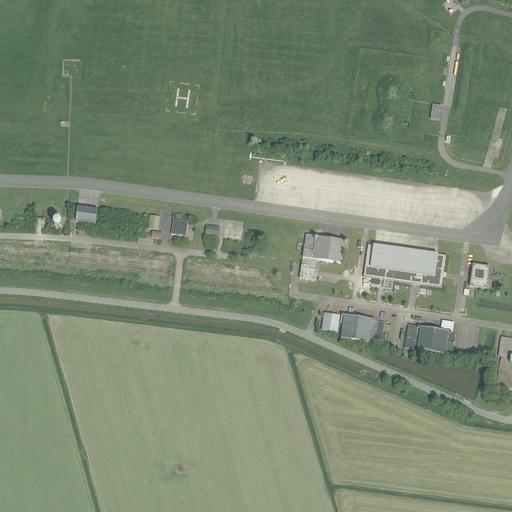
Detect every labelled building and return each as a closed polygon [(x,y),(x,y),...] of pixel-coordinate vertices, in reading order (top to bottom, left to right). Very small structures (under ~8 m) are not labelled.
[(432,104),(431,110),(430,119),(439,121),(441,106),(432,104)] [(96,224),(97,210),(77,207),(75,221),(96,224)] [(148,229),(158,231),(160,217),(150,216),(148,229)] [(186,237),(188,223),(188,222),(173,220),(171,235),(186,237)] [(205,236),(218,237),(219,228),(206,226),(205,236)] [(346,251),(347,244),(347,243),(347,244),(348,241),(344,241),(318,237),(314,236),(306,235),(299,279),(315,281),(317,269),(316,268),(317,266),(315,266),(316,261),(341,264),(343,250),(346,251)] [(366,254),(364,268),(364,271),(363,274),(363,276),(363,277),(380,280),(383,280),(391,281),(395,282),(411,284),(420,285),(442,288),(442,285),(441,285),(442,278),(442,277),(443,277),(444,274),(442,274),(442,273),(444,264),(444,263),(445,263),(446,256),(437,254),(374,246),(367,245),(367,247),(366,252),(368,252),(368,254),(366,254)] [(489,267),(472,265),(471,278),(472,278),(471,281),(470,281),(469,287),(486,289),(489,267)] [(340,316),(326,314),(324,314),(321,331),(337,333),(340,316)] [(384,323),(381,323),(378,322),(378,323),(377,323),(378,321),(375,320),(371,320),(345,316),(341,315),(340,321),(340,323),(343,324),(341,339),(348,340),(348,342),(350,342),(351,340),(368,343),(374,344),(377,324),(378,324),(376,339),(382,340),(384,323)] [(455,335),(451,334),(451,332),(447,331),(447,332),(421,328),(421,327),(418,327),(417,327),(408,326),(405,349),(444,355),(445,353),(452,354),(453,346),(454,346),(454,343),(455,335)] [(511,339),(501,338),(498,356),(501,357),(499,369),(499,370),(498,370),(498,372),(498,373),(498,374),(496,388),(511,390),(511,386),(511,384),(511,383),(511,339)]
